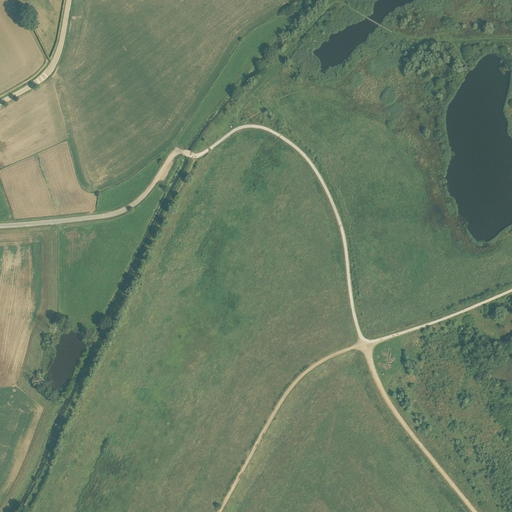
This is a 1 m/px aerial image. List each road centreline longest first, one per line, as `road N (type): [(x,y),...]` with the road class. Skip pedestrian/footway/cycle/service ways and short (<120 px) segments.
road 1 (track): [(197,154),(24,511)]
road 2 (track): [(238,128),(276,133),(322,180),(343,238),(363,345)]
road 3 (track): [(363,345),(322,360),(285,393),(219,511)]
road 4 (unclassified): [(190,154),(169,157),(142,196),(114,214),(0,225)]
road 5 (track): [(363,345),(388,404),(474,511)]
road 6 (track): [(511,290),(363,345)]
road 7 (unclassified): [(0,103),(52,66),(69,0)]
